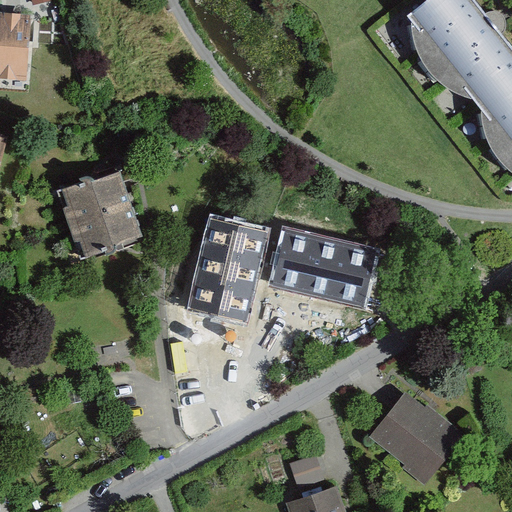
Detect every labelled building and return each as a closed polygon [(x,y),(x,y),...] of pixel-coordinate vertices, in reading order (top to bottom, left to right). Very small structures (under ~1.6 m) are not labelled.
[(511,52),(469,0),(438,0),(411,22),(511,146),(511,52)] [(0,11),(0,73),(27,75),(29,13),(0,11)] [(0,132),(0,174),(9,134),(0,132)] [(68,188),(88,254),(143,234),(120,171),(68,188)] [(211,216),(188,312),(245,325),(268,229),(211,216)] [(377,248),(282,226),(268,287),(363,309),(377,248)] [(404,389),(370,434),(428,478),(462,433),(404,389)] [(292,461),(300,485),(328,476),(321,453),(292,461)] [(291,502),(294,511),(352,511),(343,485),(291,502)]
